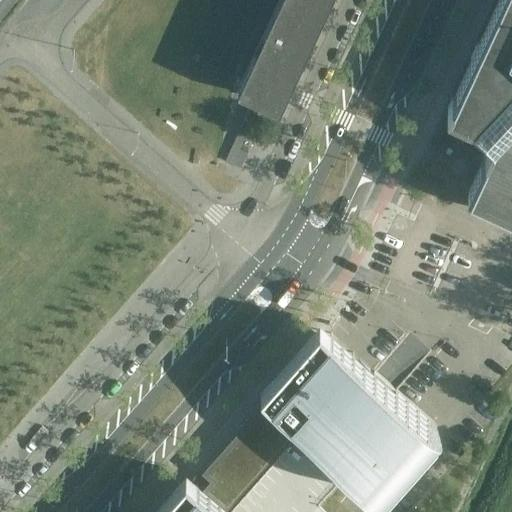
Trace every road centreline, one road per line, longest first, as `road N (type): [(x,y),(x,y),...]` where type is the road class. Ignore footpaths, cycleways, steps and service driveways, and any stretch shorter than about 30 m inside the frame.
road 1 (unclassified): [(229,238),(0,502)]
road 2 (tertiary): [(292,297),(329,247),(445,0)]
road 3 (tertiary): [(259,267),(42,511)]
road 4 (tertiary): [(396,0),(290,225),(259,267)]
road 5 (tertiary): [(101,511),(292,297)]
road 6 (unclassified): [(351,0),(259,198),(229,238)]
road 7 (unclassified): [(229,238),(213,214),(36,60)]
